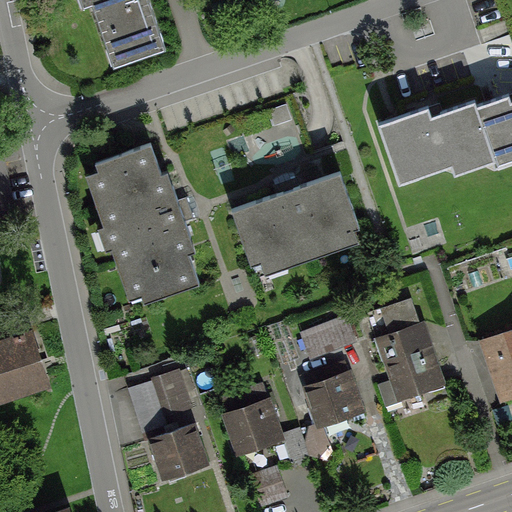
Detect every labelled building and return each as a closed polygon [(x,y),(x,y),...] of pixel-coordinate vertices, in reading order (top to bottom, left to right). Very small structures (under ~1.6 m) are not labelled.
[(92,0),(114,64),(165,48),(149,0),(92,0)] [(508,94),(476,104),(495,161),(496,165),(511,160),(511,97),(510,98),(508,94)] [(427,103),(379,119),(399,179),(449,163),(453,174),(495,161),(476,104),(475,100),(431,115),(427,103)] [(156,145),(86,169),(130,296),(200,272),(156,145)] [(333,170),(229,206),(253,275),(357,239),(333,170)] [(419,299),(391,308),(399,335),(390,338),(410,400),(448,387),(419,299)] [(351,312),(304,327),(312,354),(360,339),(351,312)] [(46,334),(0,349),(0,403),(62,384),(46,334)] [(511,335),(495,341),(511,387),(511,335)] [(359,370),(318,384),(332,425),(373,411),(359,370)] [(141,387),(159,438),(203,423),(184,371),(141,387)] [(279,397),(233,413),(246,451),(292,435),(279,397)] [(203,423),(159,438),(173,480),(218,463),(203,423)] [(283,466),(252,476),(261,504),(292,494),(283,466)]
